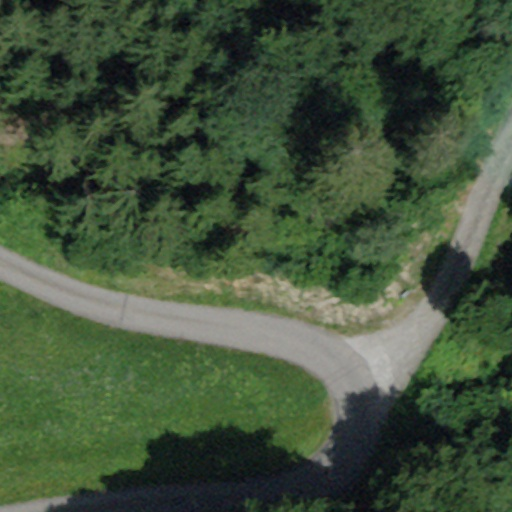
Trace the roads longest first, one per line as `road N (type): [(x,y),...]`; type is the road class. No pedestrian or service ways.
road 1 (unclassified): [(0,265),(120,310),(305,347),(349,376),(357,400),(349,456),(309,488),(72,511)]
road 2 (track): [(349,376),(398,352),(433,316),(511,151)]
